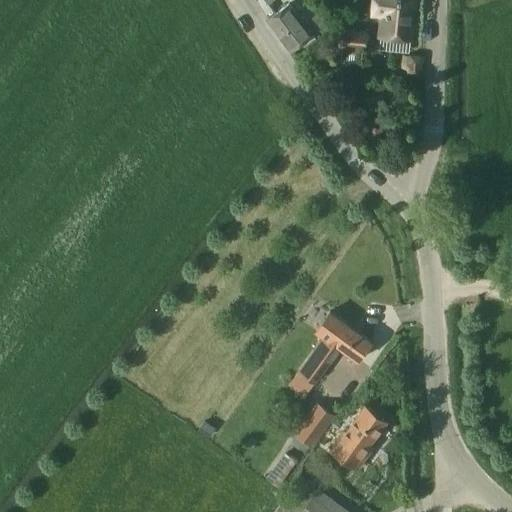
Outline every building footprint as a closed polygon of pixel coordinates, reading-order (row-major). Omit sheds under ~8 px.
[(413,40),(416,0),(378,0),(377,16),(381,16),(379,37),(413,40)] [(268,19),(291,52),(313,36),(289,4),(268,19)] [(341,63),(361,65),(362,53),(370,53),(372,34),(367,34),(367,30),(340,28),(338,50),(342,51),(341,63)] [(372,342),(330,312),(316,331),(324,336),(299,370),(315,382),(341,347),(359,360),(372,342)] [(318,405),(296,434),(311,445),(333,416),(318,405)] [(371,443),(387,421),(365,406),(346,432),(345,431),(331,450),(358,469),(375,446),(371,443)] [(353,511),(319,487),(314,494),(293,479),(275,504),(286,511),(353,511)]
